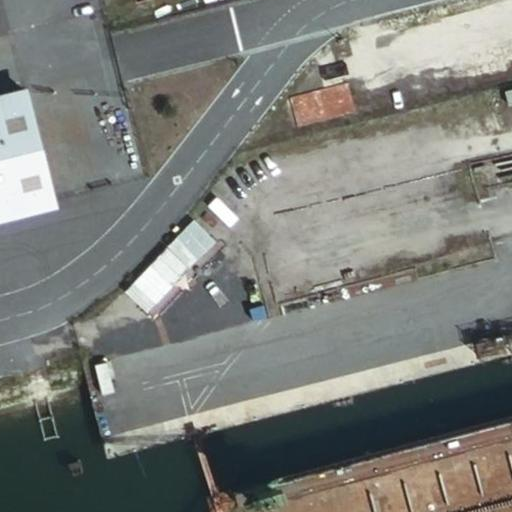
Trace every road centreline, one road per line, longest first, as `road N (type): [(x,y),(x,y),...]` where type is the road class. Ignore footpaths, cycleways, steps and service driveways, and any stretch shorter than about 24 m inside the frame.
road 1 (unclassified): [(320,11),(128,243),(80,288),(0,319)]
road 2 (unclassified): [(320,11),(0,93)]
